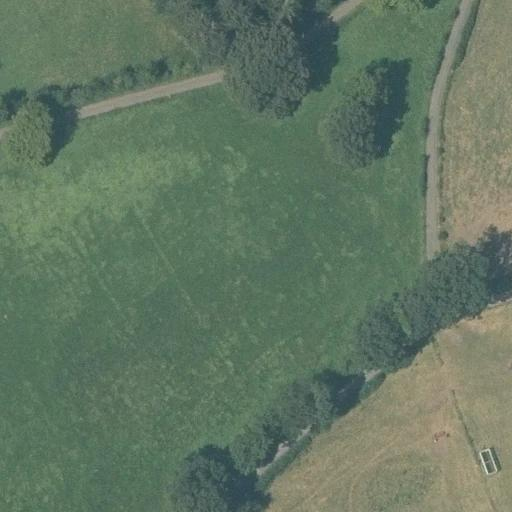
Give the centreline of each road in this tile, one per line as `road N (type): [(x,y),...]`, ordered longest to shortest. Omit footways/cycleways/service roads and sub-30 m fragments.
road 1 (track): [(0,133),(271,59),(361,0)]
road 2 (track): [(217,511),(367,374),(437,325),(511,297)]
road 3 (track): [(437,325),(429,268),(431,140),(466,0)]
